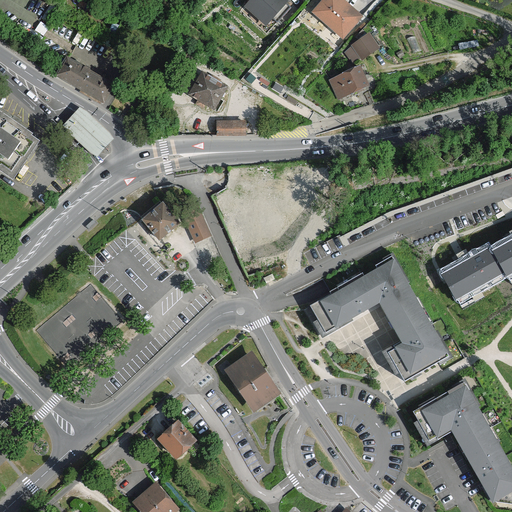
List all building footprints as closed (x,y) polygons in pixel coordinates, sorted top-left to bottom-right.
[(249,0),(247,2),(271,24),(287,7),(278,0),(249,0)] [(342,0),(322,0),(314,9),(342,34),(359,15),(342,0)] [(369,33),(354,44),(363,58),(379,47),(369,33)] [(68,59),(58,75),(104,102),(114,86),(68,59)] [(339,97),(368,84),(360,66),(331,78),(339,97)] [(191,93),(215,107),(227,86),(203,72),(191,93)] [(0,170),(14,180),(39,142),(31,137),(32,135),(0,112),(0,170)] [(80,117),(73,125),(99,148),(106,141),(80,117)] [(219,134),(246,134),(246,122),(219,122),(219,134)] [(251,181),(232,182),(252,225),(248,227),(257,249),(300,230),(297,225),(330,210),(319,178),(289,180),(291,184),(276,190),(272,181),(252,183),(251,181)] [(163,203),(161,200),(143,215),(145,218),(163,203)] [(145,218),(160,238),(180,222),(164,202),(163,203),(145,218)] [(202,216),(198,207),(184,213),(189,222),(202,216)] [(211,234),(202,216),(189,222),(197,241),(211,234)] [(486,246),(432,275),(451,308),(511,274),(511,236),(488,249),(486,246)] [(396,349),(390,353),(406,382),(416,376),(439,363),(448,358),(437,339),(440,337),(432,325),(430,326),(419,306),(421,305),(406,279),(404,280),(391,258),(377,266),(380,272),(367,279),(365,275),(345,287),(344,285),(331,292),(332,294),(311,306),(326,331),(346,320),(358,313),(360,315),(381,303),(383,301),(407,343),(396,349)] [(273,274),(264,278),(267,283),(275,279),(273,274)] [(395,347),(396,349),(407,343),(383,301),(381,303),(403,342),(395,347)] [(346,320),(347,322),(360,315),(358,313),(346,320)] [(252,356),(230,371),(258,411),(280,396),(252,356)] [(494,500),(511,502),(511,466),(497,440),(495,441),(479,414),(481,412),(474,400),(472,401),(461,382),(434,397),(435,399),(423,406),(422,404),(412,409),(417,419),(417,418),(429,438),(435,435),(437,437),(452,429),(459,442),(461,441),(466,450),(464,451),(486,490),(488,489),(494,500)] [(177,422),(161,438),(178,456),(195,439),(177,422)] [(137,502),(145,511),(148,511),(150,511),(171,511),(176,508),(156,486),(137,502)]
